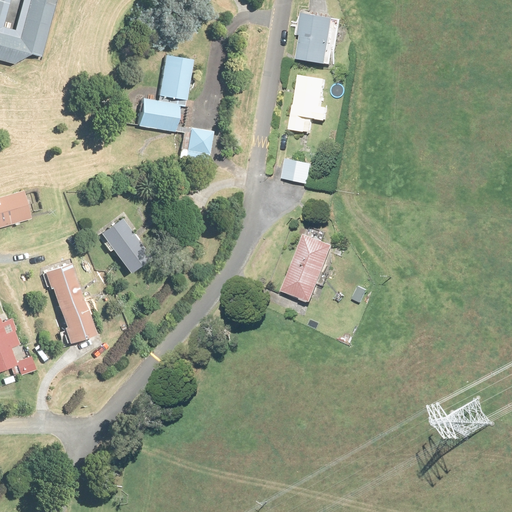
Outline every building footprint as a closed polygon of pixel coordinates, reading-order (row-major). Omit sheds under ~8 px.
[(0,0),(0,48),(43,61),(59,0),(0,0)] [(330,65),(339,17),(308,12),(300,60),(330,65)] [(194,59),(166,54),(160,95),(187,100),(194,59)] [(327,78),(300,74),(291,129),(311,132),(314,117),(328,120),(330,108),(323,107),(327,78)] [(180,105),(143,98),(138,124),(175,131),(180,105)] [(213,132),(191,129),(187,162),(209,165),(213,132)] [(312,163),(288,158),(284,180),(308,185),(312,163)] [(0,197),(0,226),(31,218),(23,191),(0,197)] [(150,256),(123,219),(102,235),(129,271),(150,256)] [(340,248),(311,237),(290,289),(319,301),(340,248)] [(96,334),(72,262),(46,271),(69,342),(96,334)] [(370,291),(359,286),(353,299),(364,304),(370,291)] [(20,345),(10,317),(0,320),(0,370),(16,364),(10,348),(20,345)] [(31,355),(17,361),(22,374),(36,369),(31,355)]
